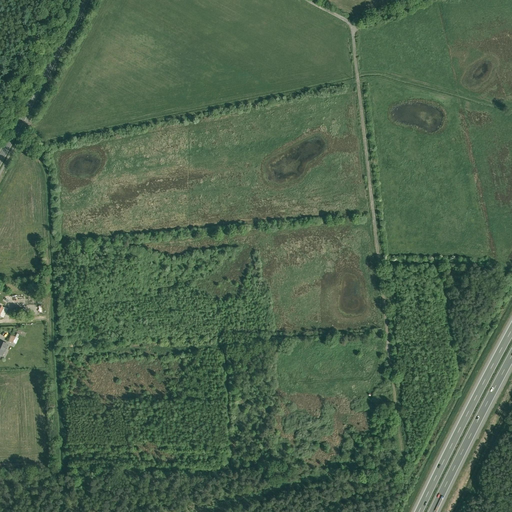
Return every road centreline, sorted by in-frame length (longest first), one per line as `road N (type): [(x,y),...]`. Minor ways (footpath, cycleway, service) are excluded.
road 1 (unclassified): [(391,366),(354,27)]
road 2 (motorway): [(511,331),(419,511)]
road 3 (primary): [(0,160),(85,0)]
road 4 (motorway): [(433,511),(511,358)]
road 5 (track): [(406,488),(391,366)]
